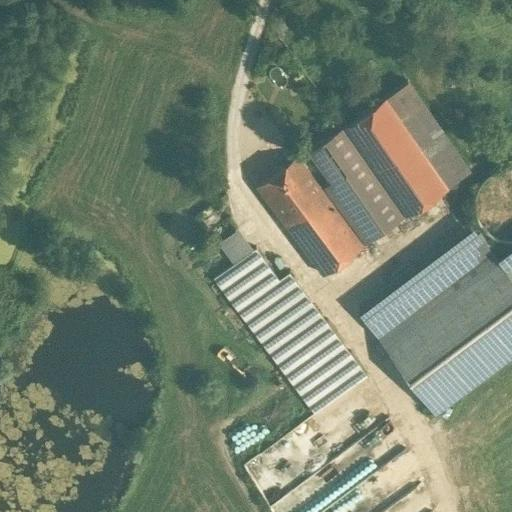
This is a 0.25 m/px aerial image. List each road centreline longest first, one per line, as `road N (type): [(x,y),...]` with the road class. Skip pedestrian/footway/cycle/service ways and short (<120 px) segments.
road 1 (track): [(448,511),(424,442),(387,377),(249,202),(234,167)]
road 2 (track): [(234,167),(236,103),(265,0)]
